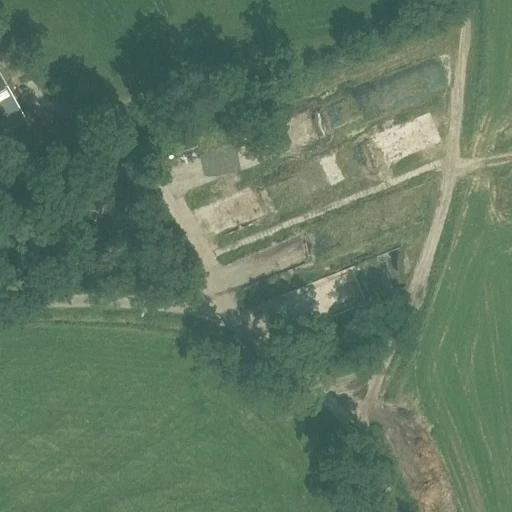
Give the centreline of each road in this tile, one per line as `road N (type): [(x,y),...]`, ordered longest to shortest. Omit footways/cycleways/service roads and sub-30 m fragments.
road 1 (unclassified): [(392,511),(371,451),(328,395),(215,316),(154,301),(0,298)]
road 2 (track): [(382,365),(426,269),(448,184),(466,0)]
